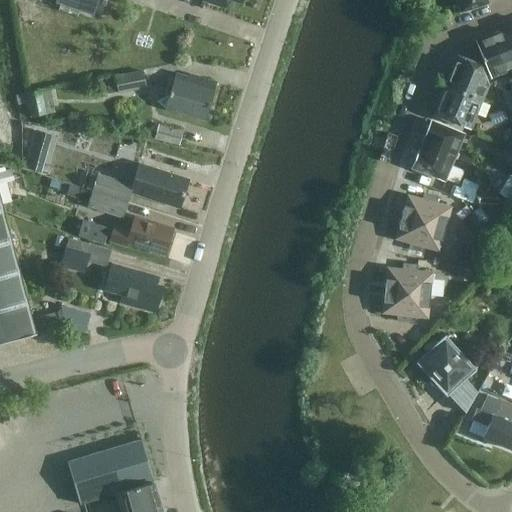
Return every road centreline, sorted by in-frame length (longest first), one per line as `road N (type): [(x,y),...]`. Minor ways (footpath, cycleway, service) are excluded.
road 1 (residential): [(483,511),(441,480),(414,443),(351,333),(347,290),(423,63),(438,40),(511,10)]
road 2 (residential): [(176,353),(287,0)]
road 3 (unclassified): [(176,353),(145,349),(0,383)]
road 4 (residential): [(190,511),(172,395),(176,353)]
